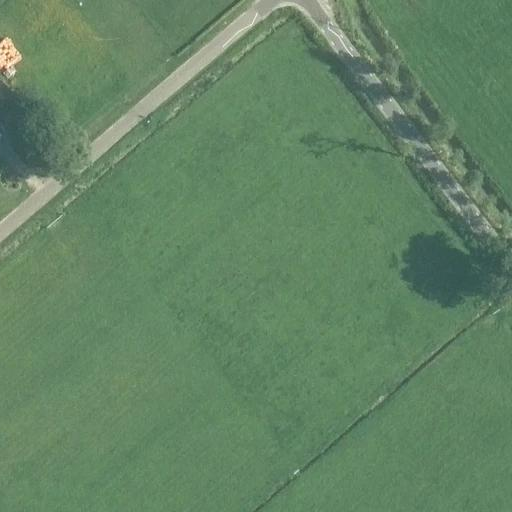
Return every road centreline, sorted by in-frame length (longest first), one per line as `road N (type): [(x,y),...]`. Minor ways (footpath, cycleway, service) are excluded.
road 1 (unclassified): [(0,233),(271,0)]
road 2 (unclassified): [(511,272),(304,0)]
